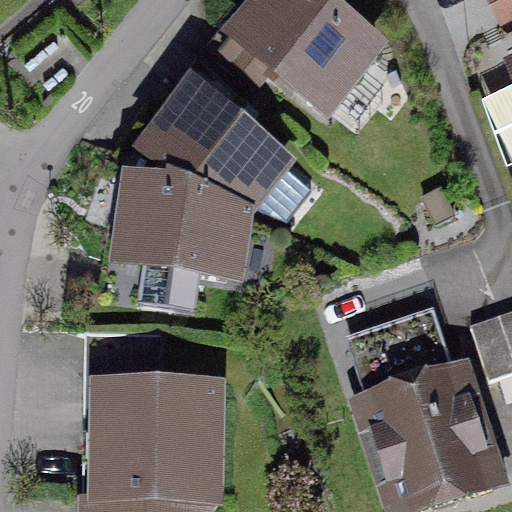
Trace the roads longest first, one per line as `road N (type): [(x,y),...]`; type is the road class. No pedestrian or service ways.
road 1 (residential): [(413,0),(511,251)]
road 2 (residential): [(30,165),(161,0)]
